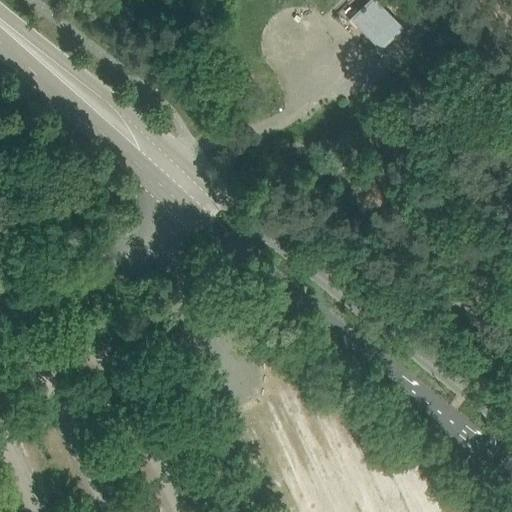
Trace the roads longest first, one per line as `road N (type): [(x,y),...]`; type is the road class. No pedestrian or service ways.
road 1 (unclassified): [(177,188),(189,212),(511,471)]
road 2 (unclassified): [(511,429),(219,195),(177,188)]
road 3 (unclassified): [(177,188),(0,34)]
